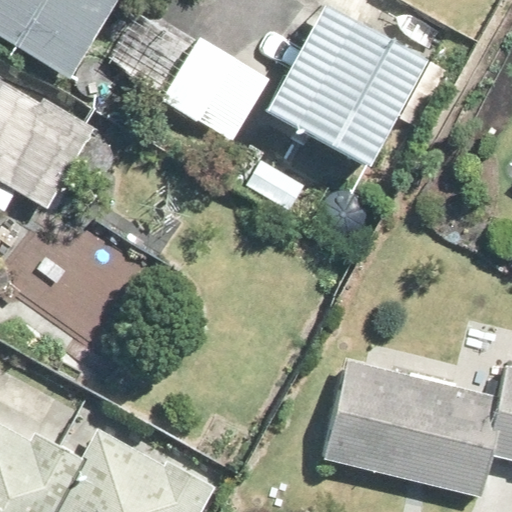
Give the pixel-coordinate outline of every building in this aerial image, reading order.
[(0,0),(0,47),(68,89),(123,0),(0,0)] [(451,34),(390,0),(332,0),(329,8),(434,64),(451,34)] [(326,19),(269,125),(372,180),(429,75),(326,19)] [(200,42),(161,105),(199,128),(237,64),(200,42)] [(0,215),(5,219),(15,201),(47,219),(94,135),(0,82),(0,215)] [(305,191),(261,165),(245,190),(290,216),(305,191)] [(351,365),(326,463),(482,502),(492,461),(511,465),(511,369),(509,369),(501,402),(351,365)] [(0,511),(54,511),(79,468),(32,442),(27,449),(0,433),(0,511)] [(79,468),(54,511),(206,511),(215,497),(165,469),(162,474),(96,437),(79,468)]
